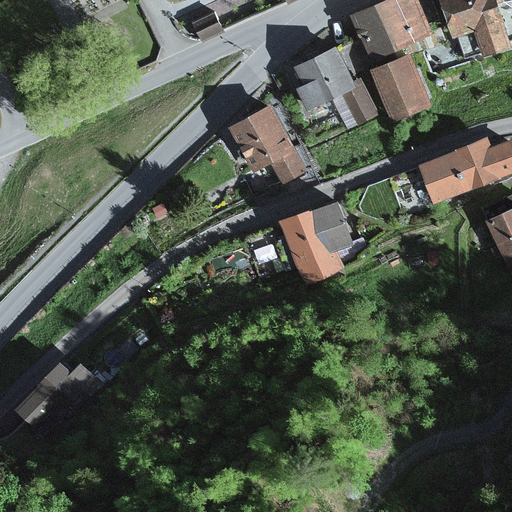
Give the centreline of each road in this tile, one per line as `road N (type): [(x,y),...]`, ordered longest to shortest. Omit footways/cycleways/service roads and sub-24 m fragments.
road 1 (residential): [(511,126),(266,211),(189,247),(0,410)]
road 2 (tertiary): [(324,8),(0,326)]
road 3 (residential): [(324,8),(276,21),(0,149)]
road 4 (track): [(511,399),(479,429),(451,433),(394,467),(371,511)]
road 5 (unknown): [(424,0),(488,131)]
